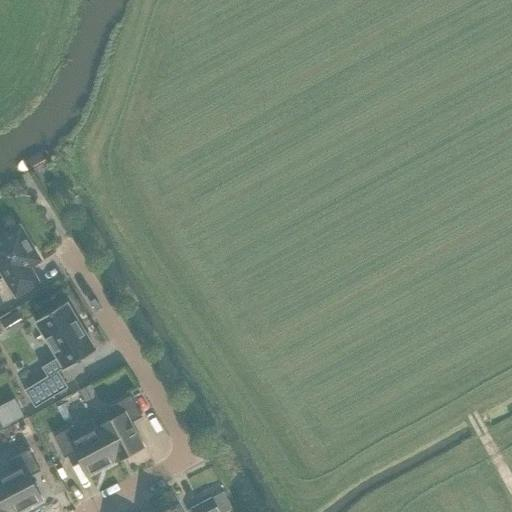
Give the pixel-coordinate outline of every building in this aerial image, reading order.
[(0,270),(15,296),(39,282),(28,265),(40,259),(19,226),(0,237),(0,270)] [(68,387),(58,371),(63,368),(64,369),(96,351),(66,302),(35,321),(57,357),(41,367),(47,376),(24,390),(35,407),(68,387)] [(91,384),(79,390),(86,402),(97,396),(91,384)] [(115,417),(98,426),(116,461),(143,446),(131,422),(142,416),(131,395),(109,406),(115,417)] [(17,403),(0,411),(0,421),(3,427),(24,416),(17,403)] [(115,461),(116,461),(98,426),(80,436),(74,425),(53,436),(65,457),(76,452),(88,475),(115,461)] [(15,470),(0,477),(0,487),(12,511),(17,511),(43,498),(31,475),(42,469),(31,448),(9,459),(15,470)] [(0,511),(12,511),(0,487),(0,511)] [(219,511),(211,497),(190,509),(192,511),(219,511)] [(159,511),(181,511),(177,503),(159,511)]
